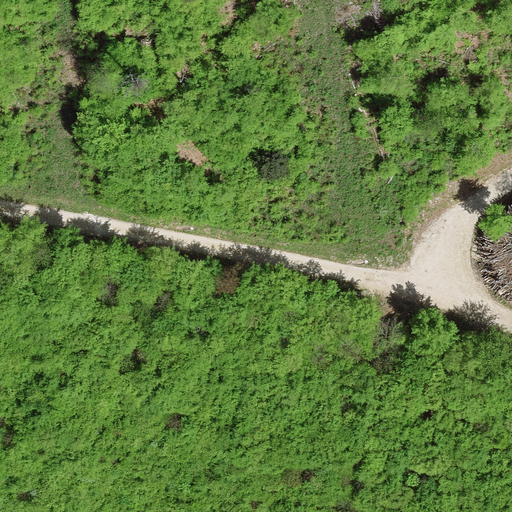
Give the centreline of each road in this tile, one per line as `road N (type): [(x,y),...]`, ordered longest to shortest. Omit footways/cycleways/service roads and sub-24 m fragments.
road 1 (track): [(0,207),(463,293),(511,321)]
road 2 (track): [(463,293),(447,264),(452,228),(511,176)]
